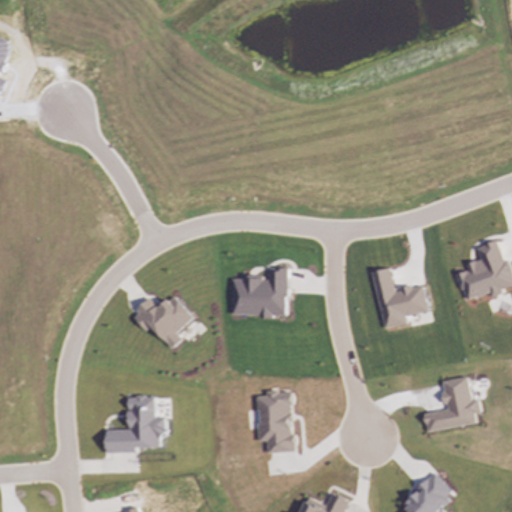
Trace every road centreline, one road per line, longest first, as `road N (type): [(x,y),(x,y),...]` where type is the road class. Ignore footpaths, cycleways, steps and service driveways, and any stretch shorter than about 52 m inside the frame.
road 1 (residential): [(511,191),(420,224),(341,239),(202,228),(141,256),(104,289),(70,346),(56,421),(61,478),(0,483)]
road 2 (residential): [(322,236),(358,453)]
road 3 (residential): [(159,248),(100,149),(65,109)]
